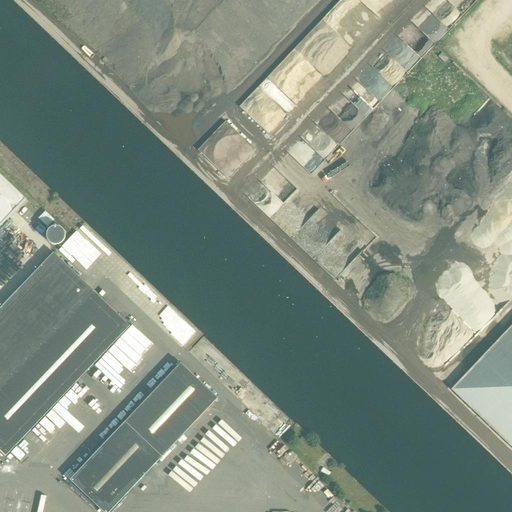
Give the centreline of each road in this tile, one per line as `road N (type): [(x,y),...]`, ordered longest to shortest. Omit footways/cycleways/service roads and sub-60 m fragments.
road 1 (unknown): [(511,463),(228,191)]
road 2 (unknown): [(185,145),(30,0)]
road 3 (unknown): [(276,148),(415,0)]
road 4 (unknown): [(276,148),(378,249)]
road 5 (unknown): [(317,0),(229,102)]
